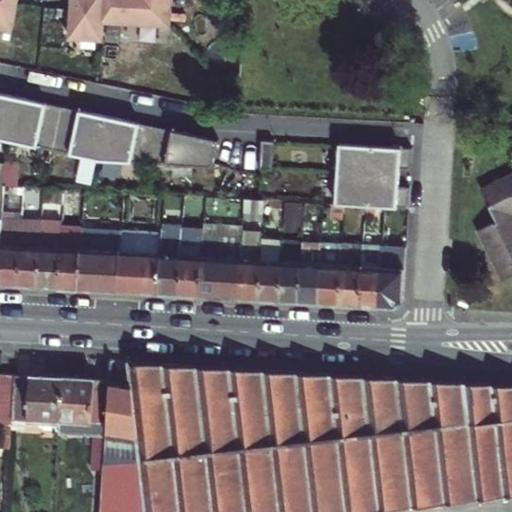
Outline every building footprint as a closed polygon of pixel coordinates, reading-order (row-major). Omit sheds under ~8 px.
[(0,0),(0,26),(12,29),(18,0),(0,0)] [(69,0),(67,37),(101,39),(103,21),(169,25),(170,0),(69,0)] [(218,140),(0,93),(0,138),(98,160),(213,167),(218,140)] [(407,149),(337,146),(335,209),(404,212),(407,149)] [(511,176),(483,191),(499,222),(482,230),(507,280),(511,277),(511,176)] [(63,189),(63,203),(83,205),(84,190),(63,189)] [(244,199),(243,219),(263,220),(264,200),(244,199)] [(0,283),(18,284),(21,224),(15,224),(14,230),(1,229),(0,244),(0,283)] [(27,224),(21,224),(18,284),(38,286),(40,247),(41,231),(27,231),(27,224)] [(158,293),(179,294),(182,234),(162,233),(161,254),(158,293)] [(198,295),(202,235),(182,234),(179,294),(198,295)] [(222,236),(202,235),(198,295),(219,297),(222,236)] [(222,236),(219,297),(238,298),(242,237),(222,236)] [(262,239),(242,237),(238,298),(258,299),(262,239)] [(262,239),(258,299),(279,300),(282,240),(262,239)] [(302,241),(282,240),(279,300),(298,302),(302,241)] [(302,241),(298,302),(318,303),(322,242),(302,241)] [(342,244),(322,242),(318,303),(338,304),(342,244)] [(342,244),(338,304),(359,305),(362,245),(342,244)] [(382,246),(362,245),(359,305),(378,307),(382,246)] [(382,246),(378,307),(394,307),(402,301),(405,248),(382,246)] [(38,286),(58,287),(60,248),(40,247),(38,286)] [(78,288),(81,249),(60,248),(58,287),(78,288)] [(78,288),(119,291),(121,251),(81,249),(78,288)] [(158,293),(161,254),(121,251),(119,291),(158,293)] [(372,511),(511,496),(511,384),(129,361),(134,411),(140,460),(106,464),(104,487),(102,511),(372,511)] [(0,424),(12,425),(13,417),(16,374),(0,372),(0,424)] [(63,377),(16,374),(13,417),(60,420),(63,377)] [(111,380),(63,377),(60,420),(108,423),(111,380)] [(108,423),(106,464),(140,460),(134,411),(109,414),(108,423)]
